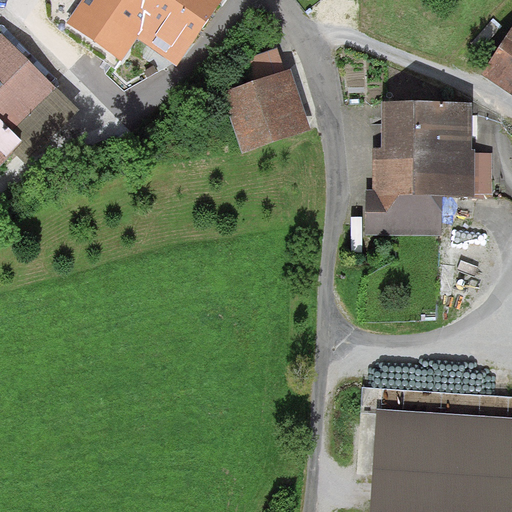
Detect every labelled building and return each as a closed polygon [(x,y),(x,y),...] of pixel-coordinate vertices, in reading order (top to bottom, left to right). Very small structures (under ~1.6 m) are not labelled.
[(85,0),(71,21),(124,57),(138,37),(178,65),(222,0),(85,0)] [(82,112),(1,33),(0,34),(0,166),(15,151),(29,165),(82,112)] [(511,40),(483,85),(511,103),(511,40)] [(299,129),(281,78),(226,98),(243,148),(299,129)] [(473,158),(475,113),(384,111),(383,157),(373,156),(372,195),(366,195),(365,236),(442,238),(443,200),(488,202),(489,158),(473,158)] [(511,511),(511,424),(380,416),(374,511),(511,511)]
